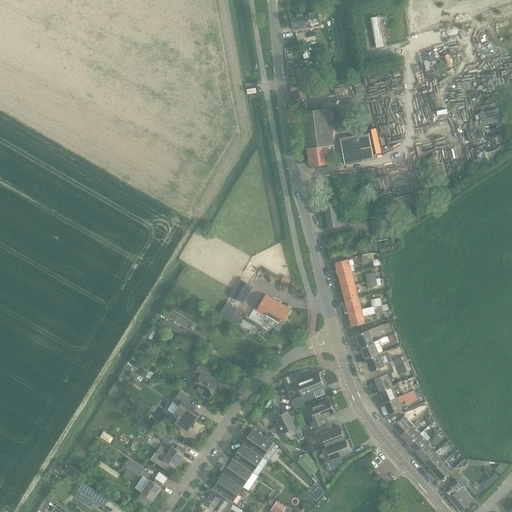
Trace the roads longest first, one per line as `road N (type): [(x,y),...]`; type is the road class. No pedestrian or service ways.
road 1 (unclassified): [(335,339),(294,176),(272,0)]
road 2 (residential): [(165,511),(242,398),(295,353),(335,339)]
road 3 (residential): [(447,511),(372,425),(343,364)]
